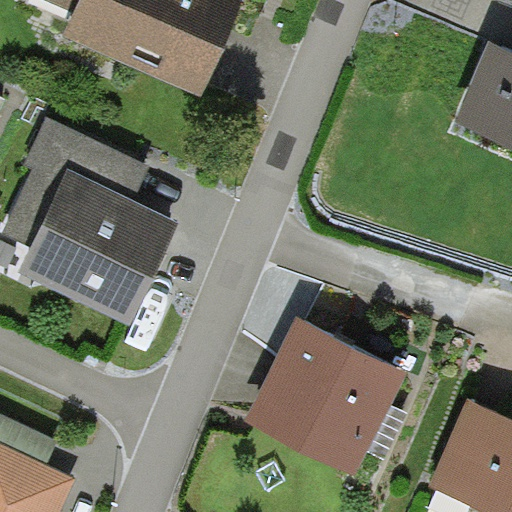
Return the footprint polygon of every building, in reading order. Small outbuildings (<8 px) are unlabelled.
[(42,0),(76,14),(65,40),(202,99),(244,0),(42,0)] [(511,56),(488,46),(454,124),(511,149),(511,56)] [(151,168),(47,118),(23,167),(30,170),(0,232),(0,233),(33,249),(21,274),(131,327),(180,224),(139,205),(134,202),(151,168)] [(407,355),(295,302),(246,406),(358,458),(407,355)] [(511,403),(467,384),(429,472),(511,506),(511,403)] [(0,432),(47,455),(58,431),(0,403),(0,432)] [(0,511),(56,511),(77,469),(47,455),(0,432),(0,511)]
